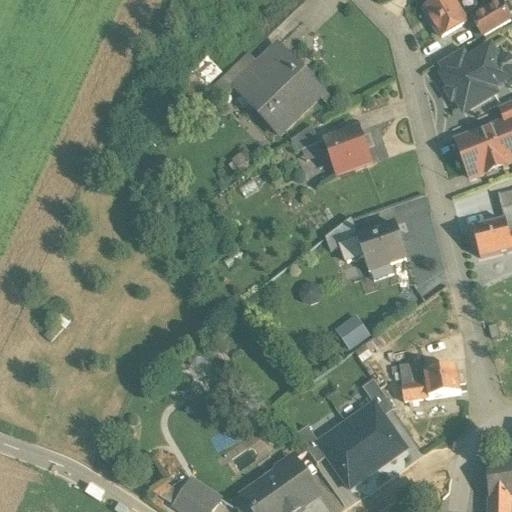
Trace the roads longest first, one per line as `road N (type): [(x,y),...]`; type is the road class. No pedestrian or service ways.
road 1 (residential): [(493,426),(398,43),(357,0)]
road 2 (unclassified): [(133,511),(78,479),(0,449)]
